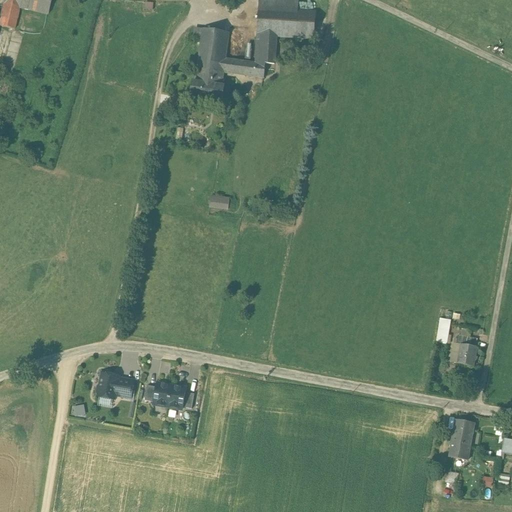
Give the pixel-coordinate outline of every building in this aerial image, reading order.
[(50,0),(4,0),(3,4),(19,8),(28,10),(46,15),(47,15),(50,0)] [(282,0),(258,0),(257,36),(258,36),(276,37),(314,40),(316,12),(282,9),(282,0)] [(0,26),(14,30),(17,19),(18,13),(19,8),(3,4),(0,18),(0,26)] [(28,10),(19,8),(18,13),(17,19),(25,21),(27,13),(28,10)] [(229,33),(202,29),(197,71),(223,75),(224,72),(226,59),(229,33)] [(276,37),(258,36),(257,64),(265,64),(274,65),(276,37)] [(257,64),(255,63),(226,59),(224,72),(247,76),(263,78),(265,64),(257,64)] [(223,75),(197,71),(195,83),(193,83),(191,96),(222,101),(224,87),(222,87),(223,75)] [(176,142),(182,142),(184,130),(177,129),(176,142)] [(232,196),(212,193),(210,207),(229,210),(232,196)] [(449,323),(441,322),(437,343),(446,344),(449,323)] [(477,340),(458,336),(456,344),(461,345),(475,347),(477,340)] [(454,344),(450,362),(457,364),(461,345),(456,344),(454,344)] [(475,347),(461,345),(457,364),(473,367),(477,348),(475,347)] [(114,376),(102,374),(100,386),(97,387),(97,392),(98,395),(98,397),(114,400),(115,396),(131,399),(134,382),(133,381),(132,384),(116,381),(113,378),(114,376)] [(163,385),(157,384),(156,388),(154,403),(153,405),(168,408),(171,387),(167,386),(167,387),(164,387),(163,385)] [(156,388),(147,386),(144,401),(154,403),(156,388)] [(178,389),(176,389),(176,387),(171,387),(168,408),(182,410),(182,408),(185,393),(186,389),(180,388),(178,389)] [(194,395),(185,393),(182,408),(192,410),(194,395)] [(75,406),(77,417),(88,415),(86,404),(75,406)] [(474,424),(455,420),(449,457),(468,461),(470,451),(474,424)] [(511,440),(504,439),(501,453),(511,455),(511,440)] [(492,479),(482,478),(481,486),(491,488),(492,479)]
